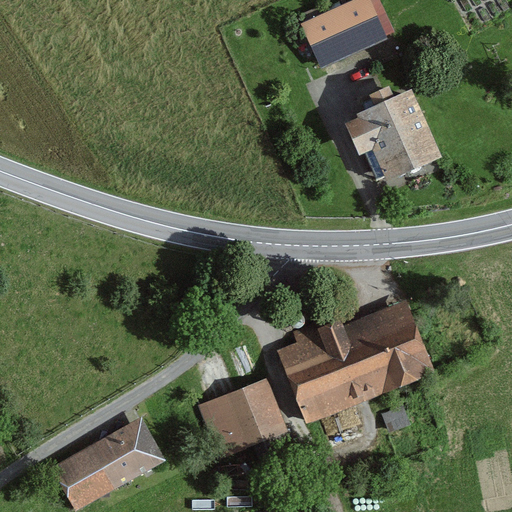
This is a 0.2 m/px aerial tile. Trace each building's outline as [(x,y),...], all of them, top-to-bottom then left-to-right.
[(365,0),(306,27),(322,63),(382,36),(366,0),(365,0)] [(394,102),(388,90),(362,103),(367,114),(363,116),(365,120),(351,126),(361,149),(375,142),(390,175),(435,155),(409,95),(394,102)] [(284,363),(302,410),(424,361),(406,315),(346,338),(341,325),(321,332),(318,326),(295,335),(304,355),(284,363)] [(204,405),(224,454),(262,438),(272,462),(296,452),(267,380),(204,405)] [(403,408),(384,416),(390,430),(408,422),(403,408)] [(71,500),(151,456),(137,431),(57,475),(71,500)]
